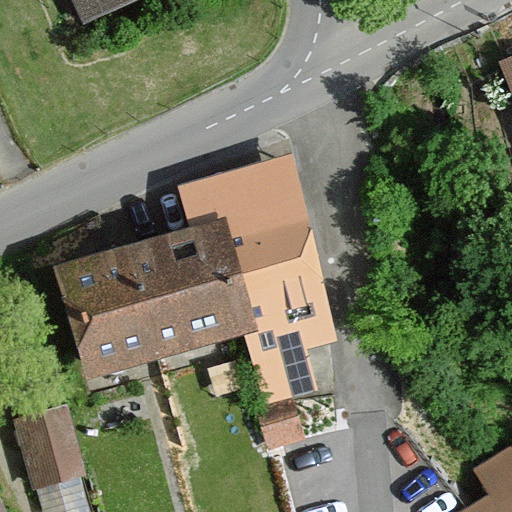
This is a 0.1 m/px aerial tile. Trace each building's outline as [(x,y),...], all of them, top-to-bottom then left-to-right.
[(58,0),(74,33),(144,0),(58,0)] [(511,45),(500,51),(511,76),(511,45)] [(61,389),(194,351),(200,374),(233,366),(245,410),(300,396),(289,353),(311,348),(268,164),(156,190),(167,235),(29,274),(61,389)] [(0,433),(15,495),(26,492),(32,511),(74,511),(65,483),(72,481),(55,413),(0,426),(0,433)] [(460,511),(511,511),(511,456),(511,455),(464,480),(477,503),(460,511)]
